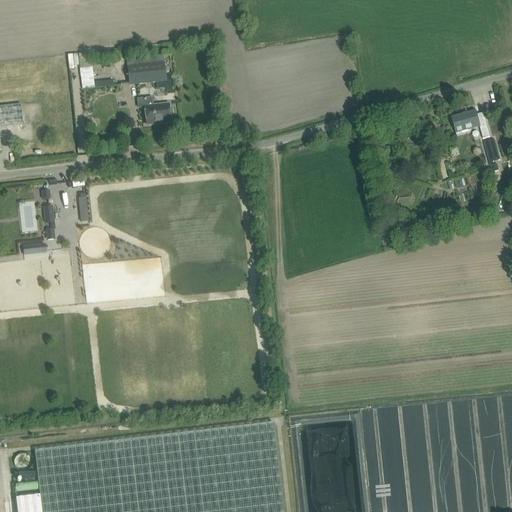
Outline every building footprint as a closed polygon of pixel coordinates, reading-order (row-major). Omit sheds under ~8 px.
[(167,91),(172,91),(171,74),(166,75),(163,55),(126,59),(129,85),(156,83),(157,89),(167,88),(167,91)] [(91,58),(78,60),(79,70),(92,68),(91,58)] [(93,76),(80,78),(82,89),(82,90),(94,89),(93,83),(93,76)] [(152,98),(137,100),(138,109),(144,109),(145,114),(146,124),(159,123),(160,124),(170,123),(169,113),(168,103),(153,105),(152,98)] [(27,115),(26,104),(0,107),(0,127),(25,124),(24,115),(27,115)] [(480,128),(483,140),(490,138),(486,123),(483,113),(477,115),(476,112),(452,119),(456,134),(480,128)] [(90,118),(85,120),(89,130),(94,128),(90,118)] [(492,172),(499,170),(497,164),(494,165),(493,162),(500,160),(495,139),(484,143),(492,172)] [(440,151),(432,154),(435,161),(442,158),(440,151)] [(86,198),(78,199),(80,222),(88,221),(86,198)] [(46,224),(50,223),(54,223),(52,206),(44,207),(45,213),(46,224)] [(283,511),(273,424),(194,433),(44,450),(34,451),(39,496),(15,499),(16,511),(283,511)]
